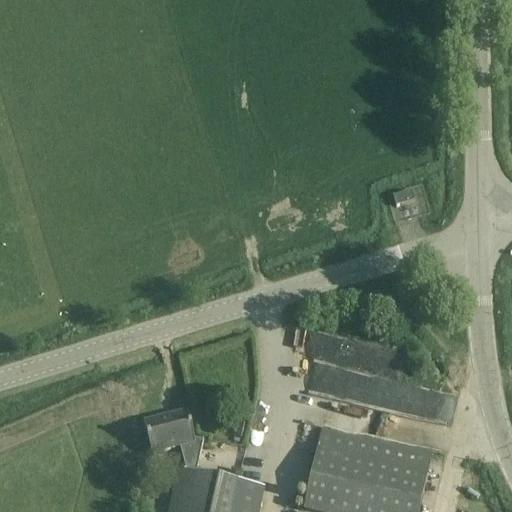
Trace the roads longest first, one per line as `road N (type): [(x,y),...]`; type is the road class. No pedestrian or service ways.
road 1 (unclassified): [(477,234),(0,380)]
road 2 (unclassified): [(511,464),(485,390),(477,234)]
road 3 (unclassified): [(477,234),(475,0)]
